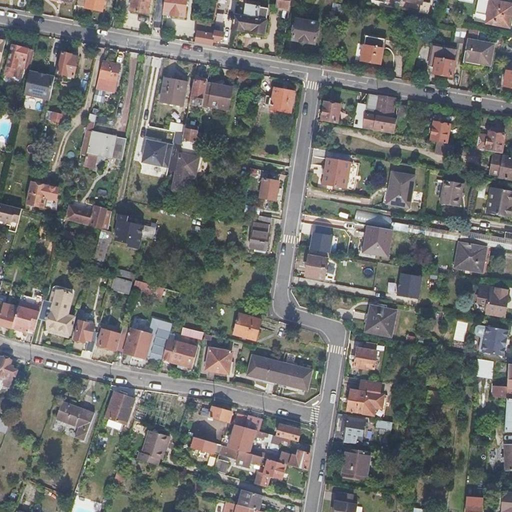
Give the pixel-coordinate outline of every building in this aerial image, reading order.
[(77,0),(77,6),(85,7),(85,8),(102,11),(103,0),(77,0)] [(131,0),(130,11),(148,14),(150,0),(131,0)] [(164,0),(163,14),(185,17),(186,0),(164,0)] [(288,9),(289,6),(290,0),(277,0),(276,8),(288,9)] [(420,0),(385,0),(385,2),(418,9),(417,13),(427,15),(429,4),(420,2),(420,0)] [(488,8),(490,1),(487,0),(480,0),(481,0),(480,4),(481,6),(488,8)] [(511,6),(511,5),(490,1),(488,8),(485,23),(509,27),(511,6)] [(268,9),(246,6),(244,19),(234,17),(232,30),(243,32),(244,30),(252,31),(252,33),(264,35),(268,9)] [(296,19),(293,40),(315,44),(318,23),(296,19)] [(199,33),(196,43),(212,46),(213,40),(222,42),(225,28),(215,26),(213,27),(211,27),(210,35),(199,33)] [(452,42),(465,44),(466,40),(468,29),(455,27),(452,42)] [(466,40),(465,44),(462,65),(472,66),(475,64),(476,61),(488,63),(491,44),(476,41),(478,31),(468,29),(466,40)] [(365,36),(360,61),(379,64),(383,39),(365,36)] [(30,70),(34,50),(13,45),(8,66),(5,66),(4,71),(5,75),(11,77),(13,75),(21,77),(23,69),(30,70)] [(433,74),(452,77),(457,50),(432,45),(429,65),(434,66),(433,74)] [(62,52),(58,74),(74,78),(78,57),(71,55),(72,54),(62,52)] [(102,62),(96,88),(105,90),(114,92),(120,66),(102,62)] [(49,100),(55,77),(46,75),(44,76),(39,75),(38,74),(29,72),(24,95),(49,100)] [(195,104),(201,106),(206,78),(195,76),(191,98),(196,99),(195,104)] [(165,79),(160,102),(181,106),(186,82),(165,79)] [(207,83),(202,105),(227,110),(231,87),(207,83)] [(105,90),(96,88),(93,102),(101,104),(105,90)] [(294,91),(275,89),(274,97),(267,96),(266,104),(272,105),(271,110),(291,113),(294,91)] [(376,115),(378,95),(368,94),(366,105),(365,113),(376,115)] [(365,113),(362,128),(394,134),(395,127),(396,119),(391,118),(394,98),(382,96),(378,95),(376,115),(365,113)] [(325,101),(322,121),(337,124),(340,104),(325,101)] [(354,127),(362,128),(365,113),(366,105),(358,103),(354,127)] [(396,119),(395,127),(402,128),(406,106),(398,104),(396,119)] [(68,116),(47,111),(45,119),(66,124),(68,116)] [(0,147),(3,148),(11,116),(0,113),(0,114),(0,147)] [(481,119),(479,130),(486,132),(488,120),(481,119)] [(94,122),(88,121),(81,155),(88,156),(86,166),(95,168),(96,162),(98,153),(106,155),(113,156),(113,157),(123,159),(127,138),(92,132),(94,122)] [(438,142),(447,143),(450,124),(434,121),(431,140),(438,142)] [(170,130),(183,133),(184,129),(185,125),(169,122),(167,130),(170,130)] [(477,139),(476,148),(486,150),(501,153),(504,135),(496,133),(497,128),(491,127),(490,132),(488,132),(486,140),(477,139)] [(197,132),(184,129),(183,133),(181,144),(174,142),(173,145),(170,160),(169,167),(168,170),(176,172),(173,191),(186,194),(191,171),(194,171),(196,170),(197,168),(201,149),(194,147),(197,133),(197,132)] [(197,133),(194,147),(201,149),(204,149),(206,135),(197,133)] [(169,167),(173,145),(147,140),(142,162),(169,167)] [(454,144),(447,143),(438,142),(436,152),(452,155),(454,144)] [(485,158),(486,150),(476,148),(470,147),(468,155),(485,158)] [(106,155),(98,153),(96,162),(99,163),(105,159),(106,155)] [(500,176),(503,157),(493,155),(490,170),(493,175),(500,176)] [(511,158),(503,157),(500,176),(499,178),(511,180),(511,158)] [(327,159),(323,185),(346,189),(351,162),(327,159)] [(392,173),(387,204),(410,208),(415,176),(392,173)] [(263,179),(260,197),(276,200),(278,182),(263,179)] [(59,186),(31,180),(26,204),(44,208),(46,198),(56,200),(59,186)] [(440,204),(459,207),(463,184),(445,181),(440,204)] [(511,190),(493,187),(487,213),(510,218),(511,209),(511,190)] [(22,209),(0,202),(0,219),(10,223),(10,221),(18,223),(22,209)] [(261,215),(262,206),(250,204),(248,213),(261,215)] [(324,205),(322,216),(389,227),(391,217),(324,205)] [(69,206),(68,210),(91,216),(92,211),(69,206)] [(91,216),(68,210),(65,220),(102,229),(107,211),(107,210),(95,208),(93,216),(91,216)] [(112,212),(107,211),(102,229),(109,231),(112,212)] [(266,250),(271,217),(259,215),(258,223),(254,223),(250,247),(266,250)] [(119,219),(116,233),(117,233),(141,239),(153,241),(156,228),(119,219)] [(459,241),(460,241),(462,232),(409,224),(408,232),(459,241)] [(392,230),(367,225),(366,232),(369,233),(366,252),(388,256),(392,230)] [(109,231),(102,229),(93,259),(103,262),(112,232),(109,231)] [(485,245),(511,249),(511,238),(505,237),(462,229),(462,232),(460,241),(485,245)] [(141,239),(117,233),(115,241),(128,244),(128,246),(139,249),(141,239)] [(485,245),(460,241),(459,241),(454,267),(482,272),(484,263),(482,263),(485,245)] [(310,256),(306,276),(325,279),(328,260),(310,256)] [(402,265),(387,262),(386,270),(400,272),(402,265)] [(113,275),(136,281),(137,275),(115,269),(113,275)] [(132,283),(115,278),(113,288),(130,293),(132,283)] [(142,283),(136,281),(133,289),(140,291),(142,283)] [(163,288),(142,283),(140,291),(161,297),(163,288)] [(488,304),(487,313),(506,316),(510,290),(481,286),(479,303),(488,304)] [(56,290),(52,304),(48,322),(52,323),(50,330),(70,335),(74,318),(66,315),(71,295),(56,290)] [(18,307),(12,328),(28,332),(29,328),(35,330),(38,319),(43,302),(44,298),(35,295),(34,299),(21,295),(18,307)] [(78,325),(79,320),(81,321),(84,310),(87,311),(89,302),(82,300),(75,324),(78,325)] [(0,324),(12,328),(18,307),(0,301),(0,315),(1,316),(0,318),(0,324)] [(38,319),(48,322),(52,304),(43,302),(38,319)] [(370,305),(366,331),(391,335),(395,310),(370,305)] [(117,326),(123,328),(128,311),(122,310),(117,326)] [(240,314),(234,334),(257,340),(263,320),(240,314)] [(81,321),(79,320),(78,325),(74,339),(84,342),(85,338),(88,339),(85,350),(92,352),(98,333),(93,331),(95,324),(81,321)] [(130,329),(124,353),(145,358),(146,356),(162,360),(168,339),(172,324),(153,320),(149,334),(130,329)] [(486,325),(483,351),(505,355),(506,346),(504,346),(505,338),(508,339),(509,329),(486,325)] [(130,329),(123,328),(117,351),(124,353),(130,329)] [(194,330),(184,328),(182,334),(192,337),(194,330)] [(97,345),(115,350),(119,335),(101,330),(97,345)] [(168,339),(162,360),(192,368),(197,348),(168,339)] [(358,348),(354,367),(366,369),(366,368),(374,369),(378,351),(371,350),(372,344),(360,342),(359,348),(358,348)] [(209,349),(206,371),(228,374),(232,353),(209,349)] [(101,363),(113,366),(115,358),(102,355),(100,363),(101,363)] [(278,383),(282,362),(252,355),(247,375),(278,383)] [(479,358),(464,356),(464,365),(478,366),(479,358)] [(1,357),(0,360),(0,378),(5,380),(3,385),(10,387),(13,378),(17,379),(19,371),(14,369),(15,367),(12,366),(13,361),(1,357)] [(282,362),(278,383),(307,390),(312,370),(282,362)] [(511,363),(509,363),(508,385),(494,384),(493,396),(507,398),(511,398),(511,363)] [(441,373),(431,371),(426,405),(431,406),(432,403),(439,403),(440,393),(438,392),(441,373)] [(350,390),(347,411),(373,415),(374,407),(382,408),(384,395),(376,394),(378,382),(360,379),(358,391),(350,390)] [(106,418),(126,425),(135,400),(114,393),(106,418)] [(157,395),(155,404),(171,409),(173,400),(157,395)] [(94,414),(61,402),(55,421),(78,429),(74,438),(84,441),(94,414)] [(211,407),(208,419),(227,424),(230,412),(211,407)] [(244,428),(257,432),(261,419),(248,415),(244,428)] [(0,432),(5,434),(9,422),(0,418),(0,432)] [(344,433),(343,443),(361,446),(365,421),(351,419),(351,422),(343,421),(341,433),(344,433)] [(393,423),(377,420),(376,427),(392,429),(393,423)] [(280,425),(276,437),(281,438),(290,441),(297,442),(300,431),(280,425)] [(234,426),(229,448),(249,454),(250,450),(253,438),(264,440),(264,438),(267,439),(268,435),(257,432),(244,428),(234,426)] [(165,451),(169,437),(149,431),(142,453),(139,452),(137,460),(158,466),(160,459),(162,460),(165,451)] [(279,445),(281,438),(276,437),(270,435),(267,448),(277,451),(279,445)] [(215,452),(217,444),(195,438),(193,448),(214,454),(215,452)] [(290,441),(281,438),(279,445),(288,448),(290,441)] [(222,446),(219,454),(237,459),(237,462),(237,464),(238,465),(247,468),(249,468),(250,466),(251,463),(260,466),(262,458),(249,454),(229,448),(222,446)] [(367,453),(346,449),(344,457),(341,475),(363,478),(367,453)] [(250,450),(249,454),(262,458),(269,460),(271,461),(272,456),(250,450)] [(280,459),(279,463),(287,465),(307,471),(309,460),(309,454),(299,451),(298,457),(282,453),(280,459)] [(218,459),(215,471),(225,473),(228,462),(218,459)] [(271,461),(269,460),(264,475),(258,473),(255,485),(267,488),(270,476),(283,479),(287,465),(279,463),(276,462),(271,461)] [(126,474),(117,472),(113,484),(123,487),(126,474)] [(511,511),(511,491),(504,490),(502,511),(511,511)] [(243,491),(238,505),(259,510),(262,496),(243,491)] [(356,511),(357,507),(352,506),(353,497),(337,494),(336,504),(334,503),(332,511),(356,511)] [(481,511),(483,498),(468,496),(466,511),(481,511)] [(259,510),(238,505),(228,502),(224,511),(260,511),(261,511),(259,510)]
